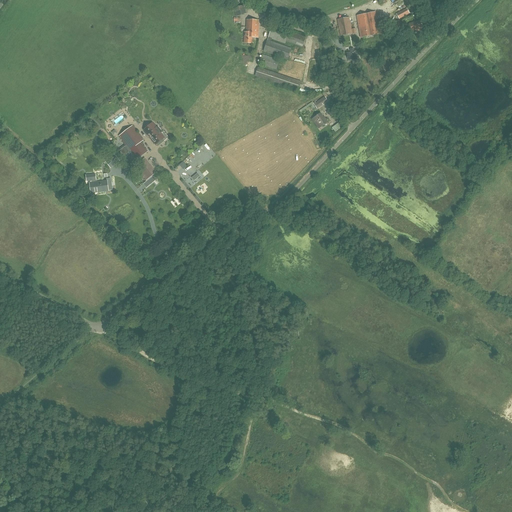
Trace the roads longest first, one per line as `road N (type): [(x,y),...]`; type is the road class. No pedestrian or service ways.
road 1 (unclassified): [(97,326),(227,225),(276,208),(353,127)]
road 2 (track): [(467,511),(343,426),(253,395)]
road 3 (unclassified): [(353,127),(329,82),(322,40),(229,0)]
road 4 (unclassified): [(353,127),(476,0)]
road 5 (track): [(0,409),(97,326)]
